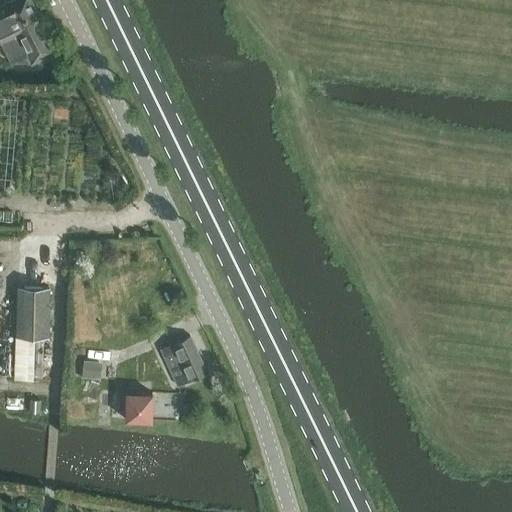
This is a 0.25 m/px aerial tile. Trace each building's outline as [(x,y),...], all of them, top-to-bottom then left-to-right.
[(30,0),(13,0),(0,6),(0,42),(2,42),(12,63),(31,63),(32,63),(56,51),(45,29),(30,0)] [(43,337),(48,337),(49,286),(18,285),(16,336),(34,336),(32,378),(42,378),(43,337)] [(212,379),(195,343),(167,357),(184,393),(212,379)] [(83,363),(82,379),(101,381),(102,364),(83,363)] [(100,404),(101,388),(89,387),(88,404),(100,404)] [(152,393),(124,393),(124,418),(152,419),(152,393)]
